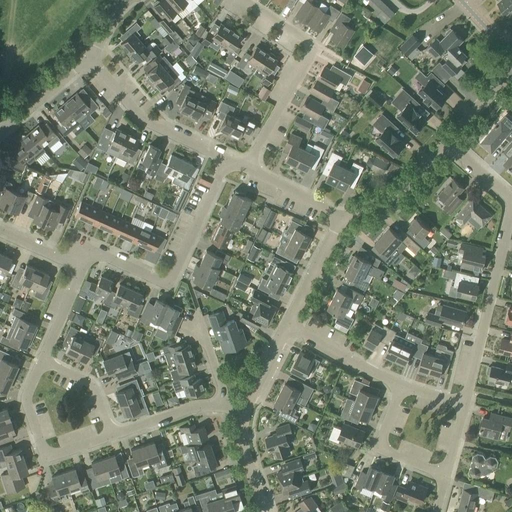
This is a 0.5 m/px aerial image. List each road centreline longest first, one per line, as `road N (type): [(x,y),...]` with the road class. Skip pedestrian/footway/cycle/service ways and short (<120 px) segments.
road 1 (residential): [(463,406),(508,208),(446,145)]
road 2 (residential): [(227,160),(166,279),(103,259),(79,267)]
road 3 (residential): [(249,170),(302,53),(298,41),(237,0)]
road 4 (residential): [(227,160),(141,121),(90,57)]
road 5 (residential): [(41,363),(26,405),(38,446),(59,454),(109,436)]
road 6 (residential): [(338,220),(401,194),(446,145)]
road 7 (residential): [(445,478),(389,459),(384,450),(402,388)]
road 8 (residential): [(402,388),(287,327)]
